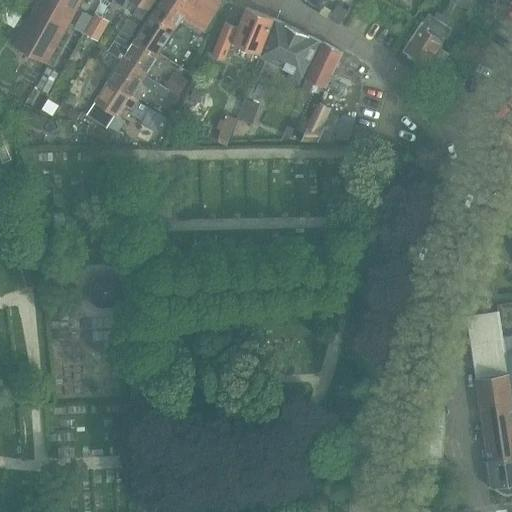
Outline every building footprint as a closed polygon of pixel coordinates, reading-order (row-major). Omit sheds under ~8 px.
[(38,0),(16,40),(47,61),(82,0),(38,0)] [(112,0),(112,2),(125,9),(129,0),(112,0)] [(135,0),(139,2),(133,13),(142,19),(156,0),(135,0)] [(160,0),(152,12),(176,28),(194,1),(215,13),(222,0),(160,0)] [(456,0),(455,3),(469,9),(473,0),(456,0)] [(328,17),(339,24),(347,11),(336,4),(328,17)] [(232,43),(260,54),(274,17),(245,7),(238,27),(225,22),(213,55),(226,60),(232,43)] [(74,29),(83,34),(92,17),(83,12),(74,29)] [(135,38),(159,54),(176,28),(152,12),(135,38)] [(84,33),(97,41),(109,22),(96,14),(84,33)] [(403,50),(404,51),(427,65),(440,44),(450,28),(428,15),(423,22),(422,21),(403,50)] [(260,54),(260,55),(260,56),(290,71),(286,79),(298,84),(320,39),(274,17),(260,54)] [(128,19),(116,39),(124,45),(138,24),(128,19)] [(116,39),(108,50),(122,59),(146,74),(159,54),(135,38),(129,48),(124,45),(116,39)] [(305,79),(305,80),(304,85),(311,88),(313,83),(324,87),(340,51),(323,41),(305,79)] [(342,52),(301,140),(320,140),(326,124),(323,123),(330,107),(326,106),(330,98),(349,107),(360,81),(355,79),(361,61),(342,52)] [(122,59),(108,79),(132,95),(140,83),(141,82),(148,87),(165,98),(166,96),(169,91),(145,76),(146,74),(122,59)] [(179,77),(171,90),(179,95),(187,82),(179,77)] [(95,100),(86,113),(106,128),(116,114),(116,115),(118,116),(126,105),(134,110),(140,101),(132,95),(108,79),(95,100)] [(238,84),(235,100),(221,98),(218,116),(248,122),(255,87),(238,84)] [(72,108),(67,115),(73,119),(78,112),(72,108)] [(24,109),(19,120),(38,129),(44,118),(24,109)] [(150,110),(145,121),(162,130),(168,118),(150,110)] [(350,133),(354,117),(343,114),(337,136),(348,139),(350,133)] [(511,114),(507,115),(499,141),(511,145),(511,114)] [(286,125),(283,132),(290,135),(293,128),(286,125)] [(0,137),(0,158),(2,162),(10,158),(0,137)] [(411,197),(420,199),(422,189),(412,187),(411,197)] [(90,283),(92,301),(98,307),(116,306),(123,299),(122,281),(116,275),(97,275),(90,283)] [(511,397),(504,355),(498,311),(466,316),(488,467),(484,468),(487,486),(511,482),(511,397)] [(444,426),(445,410),(421,409),(420,424),(418,455),(442,457),(444,426)] [(406,465),(406,474),(418,475),(419,466),(406,465)]
